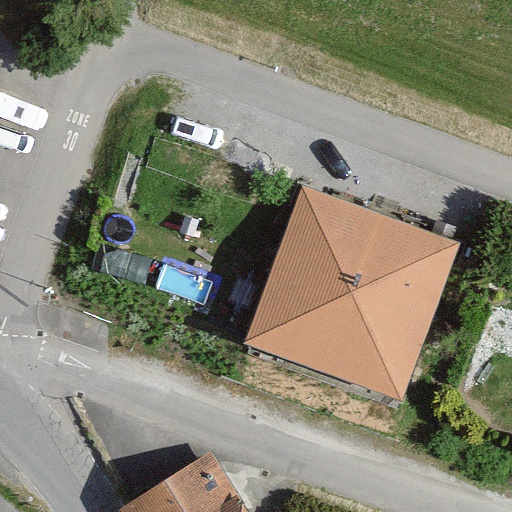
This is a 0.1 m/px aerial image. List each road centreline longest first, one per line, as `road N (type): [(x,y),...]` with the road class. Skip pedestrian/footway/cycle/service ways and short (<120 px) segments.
road 1 (residential): [(0,330),(90,71),(120,53),(162,56),(511,179)]
road 2 (residential): [(482,511),(100,383),(0,379)]
road 3 (tertiary): [(80,511),(0,395)]
